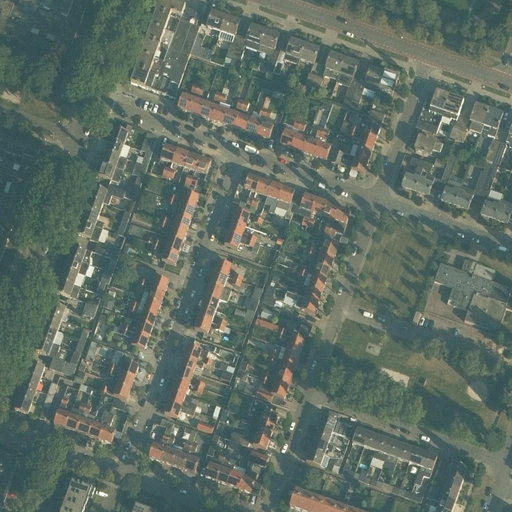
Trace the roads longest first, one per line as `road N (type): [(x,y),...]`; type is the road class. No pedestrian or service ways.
road 1 (residential): [(118,471),(236,153)]
road 2 (residential): [(0,348),(75,144)]
road 3 (residential): [(503,463),(307,392)]
road 4 (residential): [(511,371),(336,306)]
road 5 (tertiary): [(427,53),(273,0)]
road 6 (residential): [(375,200),(427,53)]
road 7 (residential): [(236,153),(91,102)]
road 8 (residential): [(375,200),(236,153)]
road 9 (residential): [(511,249),(375,200)]
road 10 (residential): [(266,511),(307,392)]
road 11 (residential): [(118,471),(0,430)]
